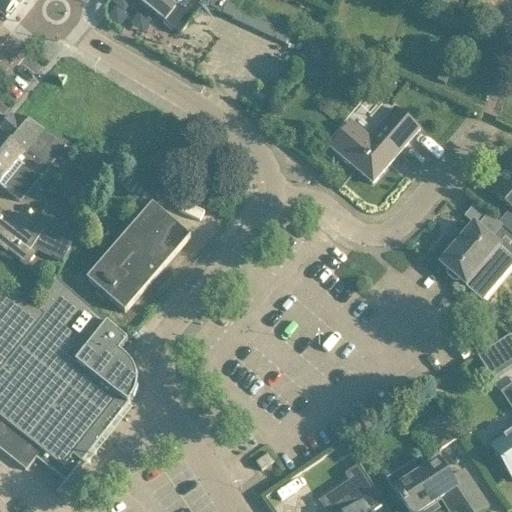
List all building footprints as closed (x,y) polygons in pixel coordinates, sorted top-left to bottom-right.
[(0,0),(0,14),(6,19),(9,17),(12,16),(15,11),(15,9),(18,6),(21,5),(24,0),(0,0)] [(295,27),(234,0),(134,0),(147,10),(148,9),(181,36),(205,5),(222,14),(221,16),(286,46),(295,27)] [(439,0),(435,9),(453,17),(457,8),(460,9),(464,0),(439,0)] [(306,46),(299,59),(306,72),(321,46),(322,43),(314,38),(310,46),(306,46)] [(352,124),(331,149),(373,185),(420,131),(405,118),(396,109),(370,139),(352,124)] [(38,180),(47,169),(57,157),(67,165),(78,152),(70,146),(43,132),(14,118),(13,117),(11,119),(12,119),(0,133),(0,148),(18,164),(38,180)] [(0,185),(18,164),(0,148),(0,185)] [(511,152),(507,159),(511,163),(488,190),(511,211),(511,212),(501,226),(511,235),(511,152)] [(98,169),(90,180),(97,186),(105,175),(98,169)] [(140,203),(148,194),(129,178),(121,187),(140,203)] [(48,203),(48,204),(42,217),(77,234),(83,221),(48,203)] [(89,282),(125,314),(189,240),(153,208),(89,282)] [(0,247),(8,255),(10,253),(25,265),(27,267),(37,253),(51,260),(52,258),(63,264),(75,240),(56,231),(41,223),(39,222),(31,236),(0,211),(0,247)] [(511,235),(501,226),(500,226),(490,239),(475,226),(441,266),(448,272),(448,277),(454,282),(460,282),(483,302),(511,268),(511,235)] [(0,450),(27,472),(37,460),(36,459),(42,451),(58,463),(51,471),(69,486),(85,466),(84,465),(128,406),(131,403),(132,400),(134,397),(135,393),(136,390),(137,386),(137,382),(137,379),(137,375),(136,371),(135,368),(134,364),(132,361),(130,358),(119,354),(127,343),(56,279),(39,314),(0,296),(0,450)] [(485,353),(478,358),(493,381),(511,368),(511,338),(511,337),(498,345),(485,353)] [(423,428),(439,452),(460,438),(444,414),(423,428)] [(511,479),(511,435),(492,449),(502,465),(511,479)] [(36,459),(37,460),(51,471),(58,463),(42,451),(36,459)] [(269,455),(256,464),(262,472),(274,463),(269,455)] [(438,511),(441,510),(436,504),(442,500),(449,511),(482,511),(488,509),(465,474),(453,482),(441,463),(397,492),(409,511),(438,511)] [(375,511),(385,506),(358,466),(345,475),(350,482),(322,501),(329,511),(375,511)]
